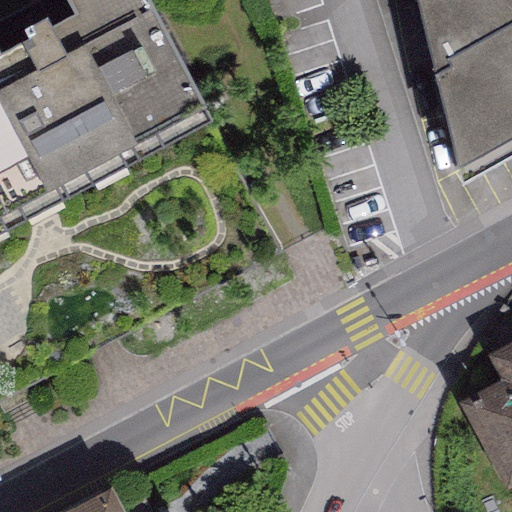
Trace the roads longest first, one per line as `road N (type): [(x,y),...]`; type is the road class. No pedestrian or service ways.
road 1 (secondary): [(273,361),(0,507)]
road 2 (secondary): [(355,455),(479,255)]
road 3 (secondary): [(479,255),(273,361)]
road 4 (residential): [(355,455),(273,361)]
